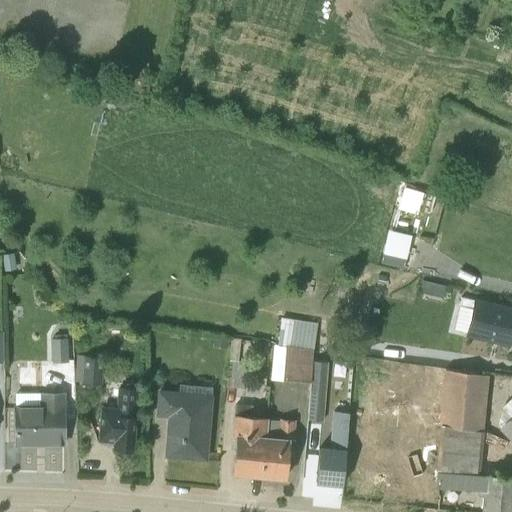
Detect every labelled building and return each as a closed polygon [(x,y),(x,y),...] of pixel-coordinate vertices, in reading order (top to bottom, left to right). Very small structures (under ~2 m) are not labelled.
[(473,301),(459,298),(452,329),(465,332),(465,335),(508,346),(511,330),(511,307),(474,298),(473,301)] [(313,348),(317,324),(280,318),(279,323),(277,343),(311,348),(313,348)] [(66,338),(50,339),(51,363),(67,362),(66,338)] [(239,339),(230,338),(225,386),(242,388),(245,363),(237,362),(239,339)] [(273,342),(270,381),(281,382),(281,379),(309,381),(311,361),(311,348),(277,343),(273,342)] [(81,358),(76,358),(74,381),(80,381),(80,384),(101,385),(102,358),(82,356),(81,358)] [(326,362),(311,361),(306,419),(321,421),(326,362)] [(422,385),(441,387),(442,371),(424,370),(422,385)] [(436,446),(480,452),(487,374),(442,371),(441,387),(437,424),(438,424),(436,446)] [(375,379),(371,399),(393,404),(397,384),(375,379)] [(135,385),(125,384),(124,388),(116,387),(114,407),(99,407),(97,441),(112,442),(112,449),(116,450),(117,452),(127,453),(128,451),(133,451),(137,389),(135,388),(135,385)] [(177,392),(156,390),(154,416),(166,417),(163,457),(206,461),(211,395),(210,394),(211,388),(178,384),(177,392)] [(13,405),(13,446),(64,446),(64,392),(14,393),(14,405),(13,405)] [(511,397),(500,408),(496,425),(500,427),(511,439),(511,397)] [(231,475),(261,478),(266,418),(251,417),(252,406),(234,404),(232,441),(233,441),(231,475)] [(341,483),(347,413),(331,411),(328,448),(318,446),(318,447),(315,481),(341,484),(341,483)] [(291,456),(294,420),(279,419),(279,420),(267,420),(261,478),(284,480),(286,456),(291,456)] [(480,511),(511,511),(511,505),(511,476),(478,474),(480,452),(436,446),(433,469),(435,471),(434,486),(481,491),(480,511)]
